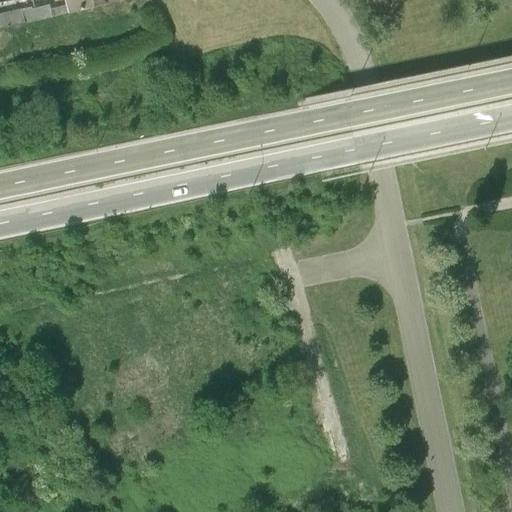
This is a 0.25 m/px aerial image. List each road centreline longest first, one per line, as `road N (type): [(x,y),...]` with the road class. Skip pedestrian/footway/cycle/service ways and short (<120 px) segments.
road 1 (unclassified): [(326,0),(362,73),(451,511)]
road 2 (secondary): [(511,79),(0,184)]
road 3 (secondary): [(0,220),(511,117)]
